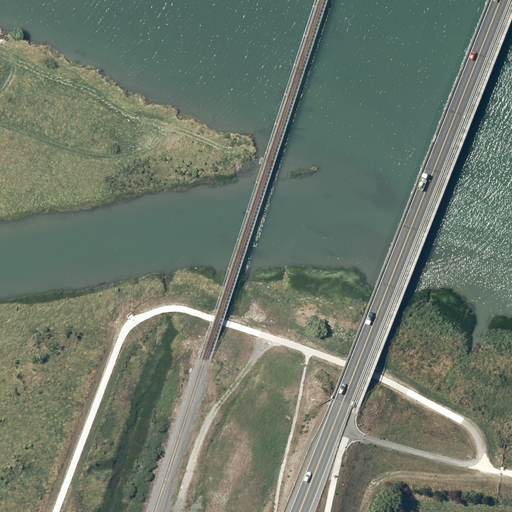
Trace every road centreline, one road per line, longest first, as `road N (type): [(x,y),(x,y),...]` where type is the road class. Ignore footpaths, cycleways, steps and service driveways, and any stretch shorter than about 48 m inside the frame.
road 1 (primary): [(499,0),(299,511)]
road 2 (track): [(258,335),(202,415),(168,511)]
